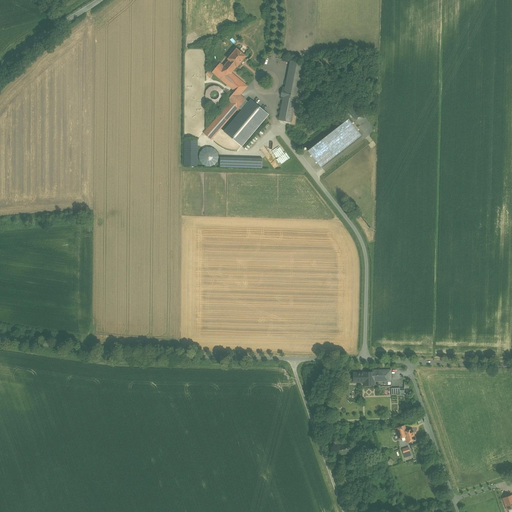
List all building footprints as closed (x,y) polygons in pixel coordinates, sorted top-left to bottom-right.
[(240,51),(237,49),(228,59),(229,60),(224,66),(231,73),(237,67),(240,64),(241,64),(244,61),(243,60),(246,57),(243,54),(244,53),(241,50),(240,51)] [(285,90),(283,90),(281,96),(284,97),(279,120),(292,123),(303,63),(291,61),(285,90)] [(224,66),(220,63),(213,72),(235,91),(233,94),(228,99),(231,102),(205,132),(204,133),(207,137),(211,140),(239,108),(242,111),(249,103),(244,98),(240,95),(241,93),(237,89),(243,83),(231,73),(224,66)] [(214,86),(210,87),(206,91),(205,96),(207,100),(211,103),(215,104),(220,103),(223,99),(224,95),(223,90),(219,87),(214,86)] [(242,111),(225,132),(241,146),(268,114),(252,100),(249,103),(242,111)] [(349,120),(309,151),(321,167),(361,135),(349,120)] [(197,141),(185,141),(185,166),(197,166),(197,141)] [(208,149),(204,150),(201,154),(200,158),(201,163),(205,166),(209,167),(214,166),(217,162),(218,157),(217,153),(213,149),(208,149)] [(263,159),(220,158),(220,166),(262,168),(263,159)] [(383,372),(354,373),(354,382),(365,381),(365,385),(374,384),(374,379),(383,379),(383,372)] [(412,429),(406,431),(405,426),(401,427),(400,427),(398,427),(397,428),(395,429),(399,439),(402,438),(403,441),(406,440),(407,442),(416,439),(412,429)] [(350,444),(339,446),(340,455),(350,453),(349,449),(351,448),(350,444)] [(408,447),(402,449),(405,457),(411,455),(408,447)]
